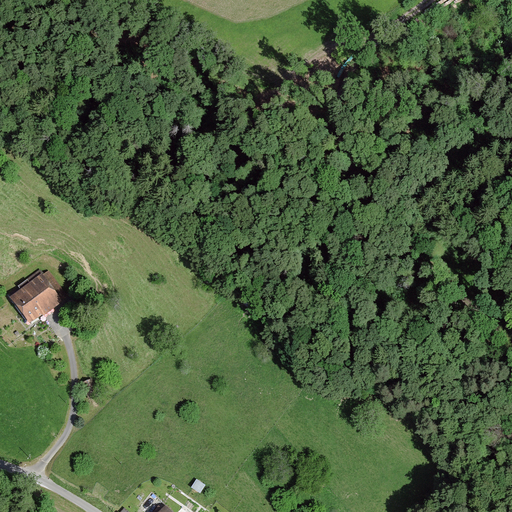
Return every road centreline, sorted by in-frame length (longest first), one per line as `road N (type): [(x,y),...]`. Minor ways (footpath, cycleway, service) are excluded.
road 1 (track): [(429,0),(360,42),(343,65),(337,126),(380,211),(511,341)]
road 2 (residential): [(62,326),(74,408),(31,476)]
